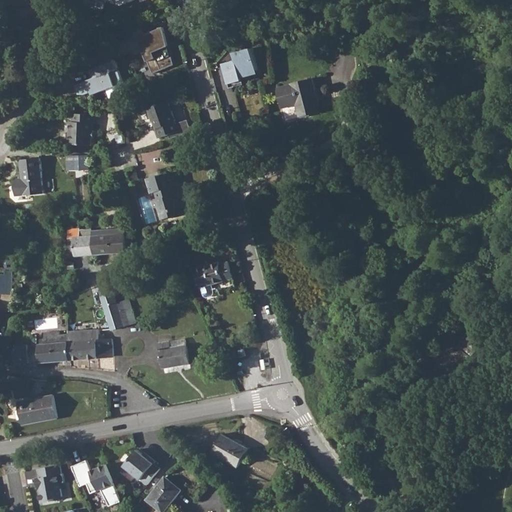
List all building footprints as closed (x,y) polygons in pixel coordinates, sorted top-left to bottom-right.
[(176,64),(163,28),(140,37),(150,61),(156,58),(159,72),(176,64)] [(260,73),(254,47),(236,52),(238,59),(225,63),(231,86),(245,82),(245,78),(260,73)] [(125,82),(116,59),(92,69),(96,77),(77,86),(80,94),(86,95),(93,92),(94,96),(125,82)] [(315,87),(313,80),(313,78),(292,84),(292,85),(278,88),(283,107),(297,103),(300,116),(321,111),(315,87)] [(157,129),(160,138),(170,135),(171,139),(193,132),(189,120),(180,123),(172,102),(170,102),(161,106),(160,104),(150,108),(154,122),(156,121),(158,129),(157,129)] [(91,144),(92,137),(92,131),(94,131),(94,123),(96,123),(96,114),(75,112),(74,121),(72,121),(72,130),(70,131),(69,143),(91,144)] [(69,154),(68,168),(79,169),(80,155),(69,154)] [(42,157),(24,158),(22,161),(23,177),(19,177),(15,181),(16,188),(18,188),(18,191),(16,193),(18,195),(44,192),(42,157)] [(172,216),(171,211),(182,207),(178,195),(176,195),(174,187),(177,186),(174,172),(161,176),(161,174),(147,178),(152,193),(156,192),(158,200),(156,200),(162,219),(172,216)] [(126,227),(91,229),(94,254),(128,252),(128,251),(126,232),(126,227)] [(68,229),(69,239),(74,238),(75,245),(69,246),(70,256),(94,254),(91,229),(91,228),(81,229),(81,228),(68,229)] [(195,268),(201,287),(211,284),(234,277),(229,261),(220,264),(219,261),(195,268)] [(0,289),(8,290),(9,274),(0,272),(0,289)] [(133,308),(126,310),(123,301),(123,300),(118,302),(112,286),(99,290),(112,330),(131,324),(137,322),(133,308)] [(472,356),(477,349),(483,340),(485,338),(472,328),(459,346),(472,356)] [(97,330),(69,331),(69,333),(70,360),(114,357),(113,339),(98,340),(97,330)] [(70,360),(69,333),(61,334),(60,331),(45,332),(45,338),(41,339),(41,345),(40,345),(42,362),(70,360)] [(171,347),(169,341),(160,343),(164,368),(190,363),(186,344),(171,347)] [(17,350),(13,350),(14,364),(30,363),(28,344),(17,344),(17,350)] [(0,374),(0,385),(28,391),(30,380),(11,376),(0,374)] [(54,395),(20,401),(21,409),(24,424),(59,417),(54,395)] [(7,430),(6,430),(7,437),(15,436),(15,428),(13,428),(13,427),(13,426),(13,425),(13,424),(12,423),(10,423),(9,423),(8,424),(7,424),(7,425),(7,426),(7,427),(7,428),(7,430)] [(222,434),(213,453),(239,466),(249,448),(222,434)] [(149,482),(162,466),(156,461),(157,459),(150,453),(148,456),(145,452),(139,447),(126,463),(149,482)] [(87,459),(72,465),(81,485),(87,483),(91,492),(102,488),(110,505),(124,500),(108,463),(91,469),(87,459)] [(41,502),(70,499),(66,463),(38,466),(41,502)] [(166,476),(147,499),(163,511),(164,511),(182,489),(166,476)] [(252,493),(247,498),(250,501),(255,497),(252,493)]
